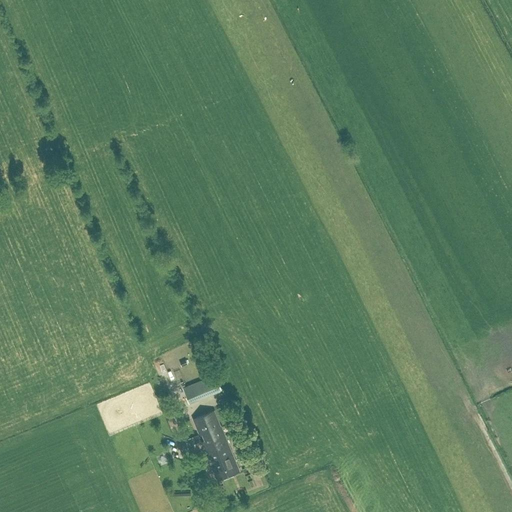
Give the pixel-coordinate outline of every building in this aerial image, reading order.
[(215,374),(183,387),(188,400),(221,387),(215,374)] [(219,426),(213,410),(192,419),(199,434),(203,433),(205,439),(201,442),(206,453),(228,443),(220,425),(219,426)] [(231,431),(237,445),(245,442),(239,427),(231,431)] [(199,440),(196,433),(184,438),(187,445),(199,440)] [(228,443),(206,453),(208,459),(209,458),(211,463),(210,463),(217,479),(239,470),(228,443)]
